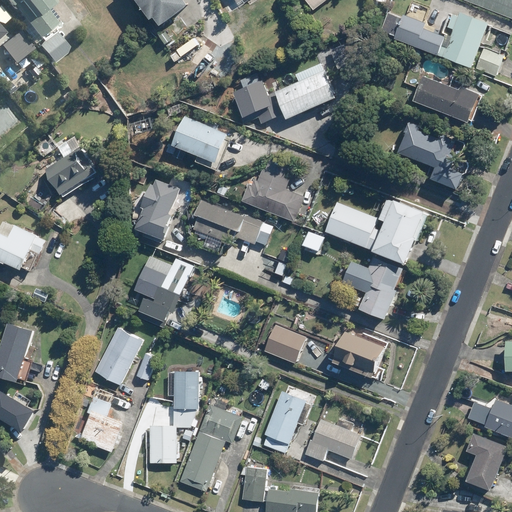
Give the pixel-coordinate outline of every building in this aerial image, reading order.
[(52,0),(9,0),(13,5),(15,4),(26,18),(35,29),(39,34),(57,19),(56,18),(45,5),(52,0)] [(152,18),(158,26),(187,5),(183,0),(133,0),(149,20),(152,18)] [(275,7),(270,0),(269,0),(252,12),(257,19),(275,7)] [(311,0),(320,11),(334,0),(311,0)] [(511,0),(462,0),(511,19),(511,0)] [(390,14),(384,31),(399,37),(398,40),(500,78),(508,57),(486,49),(495,24),(466,13),(464,18),(453,14),(445,36),(430,30),(432,24),(409,16),(407,20),(390,14)] [(22,30),(3,45),(17,63),(36,48),(22,30)] [(40,43),(54,61),(66,51),(68,46),(56,30),(40,43)] [(225,45),(202,30),(194,42),(199,45),(189,60),(204,70),(213,56),(217,58),(225,45)] [(328,34),(322,37),(324,43),(331,39),(328,34)] [(236,42),(227,42),(226,64),(236,64),(236,42)] [(30,59),(38,68),(43,64),(36,54),(30,59)] [(296,83),(274,92),(280,104),(286,120),(337,99),(324,69),(320,71),(316,62),(292,73),(296,83)] [(450,118),(448,123),(464,128),(467,121),(472,123),(483,95),(461,87),(460,90),(422,76),(413,101),(443,112),(442,115),(450,118)] [(261,124),(278,116),(274,107),(280,104),(274,92),(269,95),(262,80),(232,93),(245,123),(258,118),(261,124)] [(63,96),(67,101),(71,98),(66,93),(63,96)] [(184,116),(172,145),(216,163),(228,134),(212,127),(212,125),(200,119),(199,122),(184,116)] [(463,174),(451,169),(455,158),(449,155),(454,140),(438,134),(437,139),(417,131),(419,126),(408,121),(407,123),(404,132),(406,133),(398,153),(434,167),(429,180),(456,190),(456,188),(463,174)] [(87,148),(52,170),(69,196),(104,175),(87,148)] [(291,190),(294,180),(289,178),(293,167),(274,159),(270,171),(267,170),(263,181),(259,179),(256,186),(253,186),(247,201),(301,222),(310,197),(291,190)] [(154,209),(144,234),(164,242),(166,236),(171,237),(180,213),(177,212),(185,189),(162,180),(160,186),(158,185),(149,208),(154,209)] [(383,230),(387,221),(343,204),(331,232),(416,265),(427,239),(423,238),(433,213),(402,201),(401,203),(395,201),(388,220),(395,222),(390,233),(383,230)] [(228,241),(227,243),(237,247),(241,237),(261,245),(269,223),(251,216),(250,218),(207,202),(202,215),(206,217),(201,230),(228,241)] [(0,257),(32,271),(33,269),(40,272),(47,253),(45,253),(50,241),(45,239),(46,236),(20,226),(15,237),(0,230),(0,257)] [(151,265),(142,290),(154,295),(152,300),(150,300),(144,317),(169,326),(175,310),(181,313),(199,266),(179,258),(173,273),(151,265)] [(368,310),(395,320),(406,292),(399,290),(407,269),(381,259),(372,283),(377,285),(368,310)] [(44,290),(41,298),(51,302),(55,294),(44,290)] [(242,292),(240,299),(250,303),(252,296),(242,292)] [(33,359),(41,331),(14,323),(0,370),(0,374),(27,383),(28,380),(33,381),(39,361),(33,359)] [(280,326),(269,351),(301,363),(311,338),(280,326)] [(124,328),(101,373),(127,386),(150,341),(124,328)] [(392,348),(352,332),(340,363),(380,378),(392,348)] [(161,357),(151,354),(143,376),(153,380),(161,357)] [(180,372),(180,373),(174,373),(174,396),(180,396),(180,408),(178,408),(178,427),(184,427),(197,427),(202,414),(202,409),(206,409),(206,372),(180,372)] [(0,420),(21,433),(34,412),(0,390),(0,420)] [(289,392),(269,446),(291,454),(295,445),(297,445),(313,401),(289,392)] [(89,433),(87,438),(102,444),(101,446),(118,452),(129,424),(113,417),(118,404),(98,396),(84,431),(89,433)] [(215,405),(185,482),(212,493),(232,442),(238,444),(249,418),(229,410),(232,403),(222,399),(219,407),(215,405)] [(511,439),(511,406),(495,400),(491,410),(472,403),(466,419),(486,427),(485,429),(511,439)] [(355,431),(358,424),(343,418),(341,425),(327,419),(318,442),(316,441),(310,455),(329,462),(333,451),(359,461),(368,436),(355,431)] [(155,451),(151,451),(151,460),(155,460),(156,464),(184,464),(184,427),(178,427),(155,427),(155,451)] [(191,430),(188,439),(195,441),(198,433),(191,430)] [(476,456),(467,479),(468,479),(491,489),(507,447),(473,434),(467,451),(476,456)] [(259,436),(256,444),(262,446),(264,439),(259,436)] [(245,474),(250,475),(248,500),(269,502),(269,501),(275,502),(273,511),(324,511),(326,493),(297,490),(297,492),(270,489),(272,470),(246,467),(245,474)]
